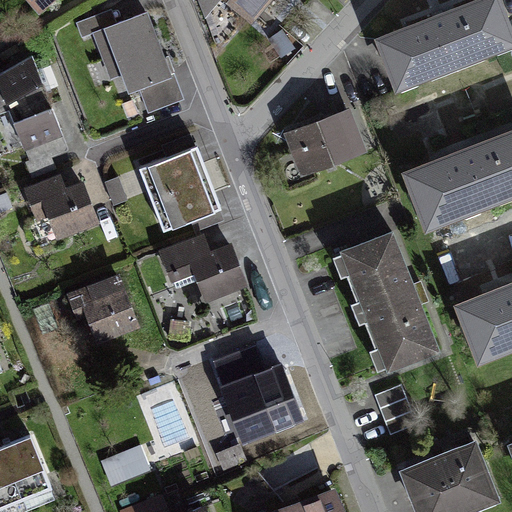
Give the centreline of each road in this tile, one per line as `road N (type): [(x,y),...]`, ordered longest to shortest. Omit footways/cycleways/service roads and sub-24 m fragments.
road 1 (residential): [(376,511),(236,147)]
road 2 (residential): [(236,147),(370,0)]
road 3 (residential): [(236,147),(174,0)]
